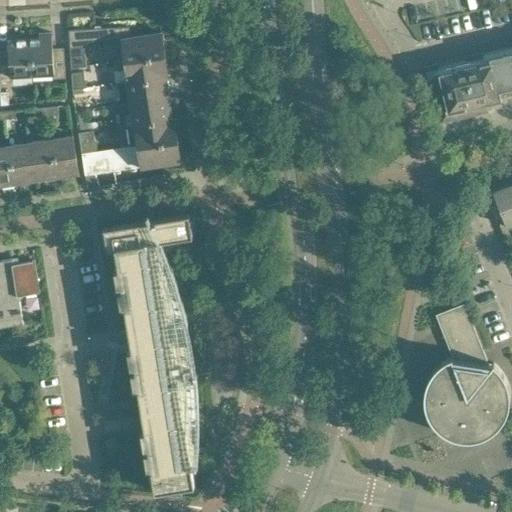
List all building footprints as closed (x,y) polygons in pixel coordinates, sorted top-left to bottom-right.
[(117,60),(117,61),(165,54),(161,32),(130,37),(129,26),(69,30),(71,68),(87,66),(84,47),(96,46),(96,40),(123,39),(125,59),(117,60)] [(39,38),(30,39),(32,75),(53,74),(54,79),(65,78),(63,48),(53,48),(52,33),(39,33),(39,38)] [(32,75),(30,39),(8,40),(9,51),(0,51),(0,81),(11,81),(11,76),(32,75)] [(479,68),(478,63),(467,66),(466,60),(437,67),(439,76),(430,78),(440,122),(488,112),(485,98),(498,95),(499,99),(502,99),(501,95),(511,91),(511,50),(489,56),(491,66),(479,68)] [(168,75),(165,54),(117,61),(119,70),(114,71),(116,82),(118,82),(118,83),(168,75)] [(72,89),(86,88),(84,71),(71,73),(72,89)] [(168,76),(168,75),(118,83),(120,92),(128,91),(130,103),(169,97),(166,76),(168,76)] [(172,118),(169,97),(130,103),(131,115),(123,116),(125,125),(174,118),(174,117),(172,118)] [(58,106),(46,107),(47,115),(59,114),(58,106)] [(47,115),(46,107),(34,108),(35,116),(47,115)] [(15,110),(3,111),(4,119),(16,118),(15,110)] [(78,112),(81,132),(88,131),(86,111),(78,112)] [(178,139),(174,118),(125,125),(125,126),(127,125),(130,146),(178,139)] [(95,146),(93,131),(78,133),(81,149),(95,146)] [(73,135),(51,139),(57,176),(79,173),(73,135)] [(57,176),(51,139),(29,142),(35,180),(57,176)] [(181,161),(178,139),(130,146),(96,151),(82,153),(85,175),(115,170),(181,161)] [(35,180),(29,142),(8,145),(14,183),(35,180)] [(0,185),(14,183),(8,145),(0,146),(0,185)] [(511,184),(493,192),(507,226),(511,224),(511,184)] [(187,322),(184,308),(180,295),(176,281),(171,267),(166,254),(161,241),(193,236),(189,213),(104,227),(108,250),(116,249),(155,491),(194,484),(196,471),(197,457),(198,444),(198,430),(198,416),(198,403),(197,389),(196,376),(194,376),(185,322),(187,322)] [(13,259),(0,261),(0,268),(9,326),(23,324),(19,301),(24,295),(38,292),(39,294),(40,294),(34,259),(33,260),(33,261),(14,264),(13,259)] [(0,327),(9,326),(0,268),(0,327)] [(490,369),(483,350),(465,303),(436,314),(452,356),(448,358),(445,360),(441,362),(438,365),(435,368),(432,371),(430,374),(428,378),(426,382),(425,386),(424,390),(424,394),(424,398),(424,402),(425,406),(426,410),(428,414),(430,418),(432,421),(435,425),(437,428),(441,430),(444,433),(448,435),(451,437),(455,438),(459,439),(464,439),(468,439),(472,439),(476,438),(480,437),(484,436),(488,434),(491,432),(494,429),(498,427),(500,424),(503,420),(505,417),(507,413),(495,407),(496,404),(497,400),(497,397),(497,393),(496,389),(495,386),(493,382),(491,379),(489,376),(487,374),(490,369)]
